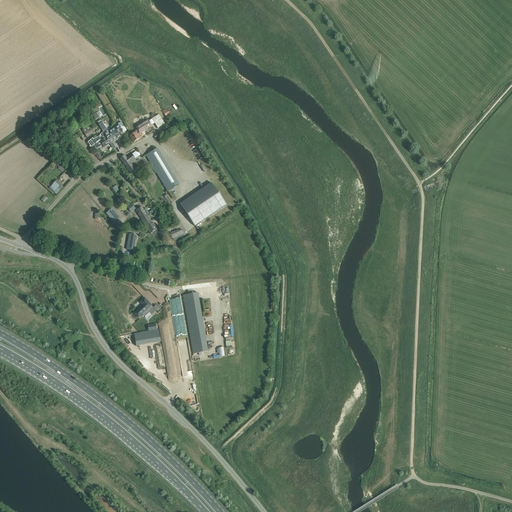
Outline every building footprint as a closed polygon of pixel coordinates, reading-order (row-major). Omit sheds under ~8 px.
[(158,115),(152,119),(154,123),(158,128),(164,124),(162,120),(158,115)] [(130,135),(130,136),(133,142),(142,137),(139,133),(152,126),(151,125),(154,123),(152,119),(149,121),(148,120),(136,128),(137,130),(135,131),(135,132),(134,133),(130,135)] [(102,122),(99,124),(103,132),(110,143),(115,140),(117,139),(111,130),(109,131),(107,128),(107,129),(102,122)] [(119,125),(111,130),(117,139),(121,136),(120,134),(123,132),(127,130),(124,126),(121,122),(118,124),(119,125)] [(87,138),(94,133),(91,129),(90,129),(89,126),(82,130),(87,138)] [(93,138),(87,142),(88,143),(91,147),(94,145),(98,143),(100,141),(102,144),(104,147),(110,143),(103,132),(103,133),(99,135),(100,136),(94,139),(93,138)] [(157,149),(145,155),(166,192),(178,185),(157,149)] [(127,167),(126,168),(132,175),(136,172),(130,163),(135,159),(135,158),(132,154),(127,158),(124,155),(120,159),(127,167)] [(49,187),(49,188),(50,189),(57,195),(64,187),(57,181),(56,180),(49,187)] [(210,184),(180,204),(195,226),(225,206),(210,184)] [(131,212),(135,209),(131,204),(127,208),(131,212)] [(112,207),(106,213),(114,222),(120,216),(112,207)] [(142,220),(148,216),(142,207),(136,210),(142,220)] [(146,228),(150,234),(157,229),(153,223),(153,224),(148,216),(142,220),(147,227),(146,228)] [(181,229),(170,234),(172,239),(183,235),(181,229)] [(134,251),(136,235),(128,234),(126,250),(134,251)] [(194,293),(183,295),(193,354),(205,352),(194,293)] [(143,300),(139,305),(143,308),(139,312),(135,317),(140,321),(143,316),(146,318),(150,313),(152,316),(156,311),(151,307),(152,307),(143,300)] [(164,324),(162,315),(161,315),(161,316),(154,317),(157,332),(164,331),(162,325),(164,324)] [(183,353),(179,328),(167,331),(171,355),(183,353)]
